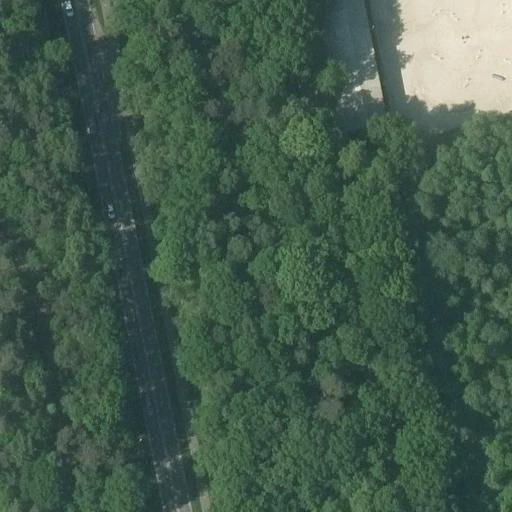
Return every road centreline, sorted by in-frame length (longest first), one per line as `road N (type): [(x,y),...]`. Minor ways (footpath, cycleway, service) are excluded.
road 1 (track): [(291,0),(398,511)]
road 2 (primary): [(179,511),(75,0)]
road 3 (unknown): [(82,511),(55,389),(0,218)]
